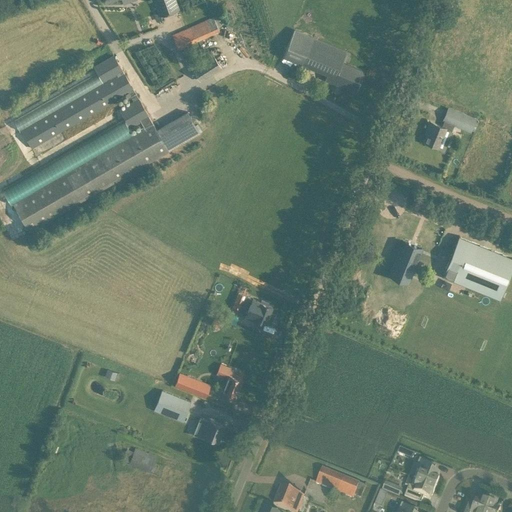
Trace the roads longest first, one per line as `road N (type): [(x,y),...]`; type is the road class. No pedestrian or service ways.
road 1 (unclassified): [(232,511),(368,160)]
road 2 (unclassified): [(368,160),(432,0)]
road 3 (unclassified): [(511,216),(368,160)]
